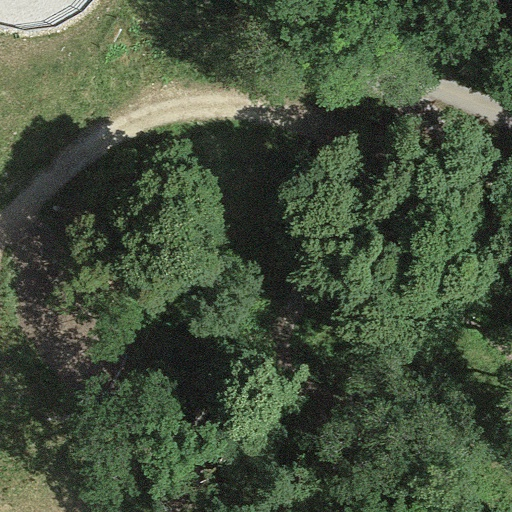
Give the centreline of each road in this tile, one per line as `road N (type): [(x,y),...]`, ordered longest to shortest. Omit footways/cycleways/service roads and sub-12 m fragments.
road 1 (unclassified): [(511,119),(373,66),(283,0)]
road 2 (track): [(511,179),(373,66)]
